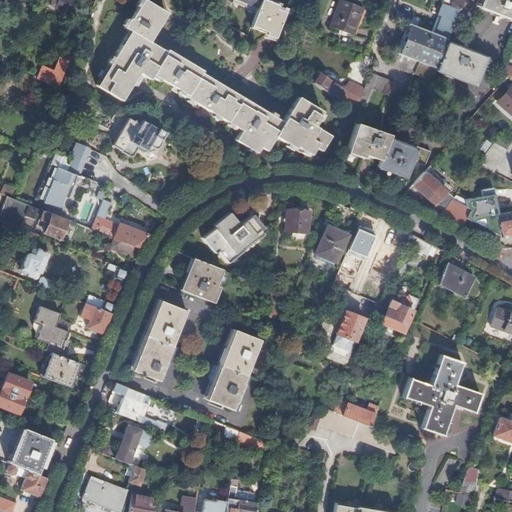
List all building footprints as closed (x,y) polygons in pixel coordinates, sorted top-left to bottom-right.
[(80,3),(72,0),(59,0),(56,8),(74,16),(80,3)] [(261,0),(232,0),(232,2),(257,12),(261,0)] [(265,36),(274,39),(281,22),(286,10),(261,0),(257,12),(251,27),(266,33),(265,36)] [(459,11),(463,0),(442,0),(441,4),(443,5),(459,11)] [(511,20),(511,0),(483,0),(480,9),(497,15),(496,18),(501,20),(502,17),(511,20)] [(310,131),(321,113),(285,92),(276,106),(220,72),(213,83),(200,75),(201,73),(166,52),(164,54),(148,44),(165,15),(141,1),(129,21),(128,21),(123,29),(129,33),(96,88),(121,103),(138,74),(149,81),(152,76),(187,97),(185,99),(240,132),(235,142),(256,154),(259,149),(265,152),(274,138),(294,150),(296,148),(309,156),(314,149),(320,152),(326,141),(310,131)] [(364,9),(340,1),(330,28),(354,36),(364,9)] [(447,41),(459,11),(443,5),(438,16),(443,18),(436,36),(447,41)] [(220,12),(217,20),(223,24),(227,15),(220,12)] [(395,20),(406,24),(409,16),(398,12),(395,20)] [(447,41),(436,36),(413,28),(402,57),(418,63),(436,70),(446,44),(447,41)] [(83,33),(73,29),(70,38),(79,42),(83,33)] [(485,59),(446,44),(436,70),(435,72),(475,87),(485,59)] [(418,63),(402,57),(396,54),(394,54),(389,66),(413,76),(414,75),(418,63)] [(59,89),(65,76),(70,63),(61,59),(55,73),(42,68),(37,81),(49,85),(56,88),(59,89)] [(435,72),(436,70),(418,63),(414,75),(431,81),(435,72)] [(507,79),(511,78),(511,68),(503,66),(498,77),(507,79)] [(393,82),(370,74),(364,90),(359,102),(366,106),(372,91),(388,96),(393,82)] [(359,102),(364,90),(348,84),(345,91),(329,79),(327,81),(319,75),(313,84),(327,94),(344,103),(357,106),(359,102)] [(511,88),(498,103),(511,115),(511,117),(511,88)] [(164,134),(142,122),(139,126),(128,120),(113,147),(122,153),(122,154),(130,159),(133,158),(137,151),(143,154),(146,154),(148,155),(153,153),(155,151),(158,150),(161,144),(160,141),(164,134)] [(356,127),(347,155),(363,161),(365,157),(366,153),(372,155),(370,159),(379,163),(389,139),(356,127)] [(379,163),(377,169),(404,180),(416,147),(390,137),(389,139),(379,163)] [(72,159),(85,165),(91,151),(76,145),(70,158),(72,159)] [(493,145),(478,166),(494,174),(506,152),(493,145)] [(80,178),(85,165),(72,159),(68,170),(50,163),(35,202),(61,212),(66,198),(69,200),(71,195),(70,194),(71,191),(73,192),(74,187),(71,186),(75,176),(80,178)] [(435,207),(431,213),(440,217),(451,202),(453,199),(424,174),(412,187),(435,207)] [(4,187),(0,195),(7,198),(13,200),(16,192),(4,187)] [(97,200),(102,202),(105,195),(99,193),(97,200)] [(13,200),(7,198),(0,216),(0,221),(4,223),(20,230),(21,230),(26,217),(34,220),(37,213),(43,215),(41,221),(49,224),(44,235),(59,241),(66,221),(13,200)] [(451,202),(440,217),(461,228),(470,212),(451,202)] [(309,213),(286,211),(285,232),(308,234),(309,213)] [(216,228),(231,216),(229,213),(214,225),(216,228)] [(511,214),(496,217),(499,240),(511,237),(511,214)] [(252,215),(249,217),(262,233),(265,230),(252,215)] [(239,225),(231,216),(216,228),(206,236),(219,251),(228,263),(263,234),(262,233),(249,217),(239,225)] [(114,240),(139,250),(148,237),(119,225),(119,226),(96,218),(91,231),(114,240)] [(0,234),(16,241),(20,230),(4,223),(0,233),(0,234)] [(337,261),(347,237),(348,233),(328,224),(327,227),(317,250),(325,253),(324,255),(337,261)] [(409,235),(400,230),(393,246),(403,250),(404,247),(409,235)] [(432,246),(409,235),(404,247),(427,258),(429,255),(432,246)] [(219,251),(206,236),(203,239),(216,254),(219,251)] [(135,258),(139,250),(114,240),(111,248),(135,258)] [(438,250),(432,246),(429,255),(434,258),(436,254),(438,250)] [(49,255),(37,250),(34,257),(30,255),(28,255),(26,256),(20,271),(27,274),(26,277),(34,280),(37,280),(38,274),(41,275),(49,255)] [(195,261),(191,259),(179,291),(182,293),(195,261)] [(215,288),(222,271),(195,261),(182,293),(209,304),(215,288)] [(124,283),(128,272),(109,264),(107,270),(115,274),(113,278),(124,283)] [(0,265),(0,272),(17,279),(19,273),(0,265)] [(474,280),(446,265),(438,284),(464,298),(474,280)] [(40,281),(38,287),(52,292),(54,286),(53,283),(43,279),(40,281)] [(219,289),(215,288),(209,304),(213,305),(219,289)] [(280,295),(270,291),(268,319),(272,319),(272,316),(279,317),(280,295)] [(412,313),(414,314),(419,300),(407,296),(403,298),(399,307),(390,303),(381,324),(402,334),(412,313)] [(111,316),(115,305),(105,301),(103,306),(94,302),(92,308),(111,316)] [(82,313),(84,305),(77,302),(74,309),(82,313)] [(159,302),(145,337),(171,348),(186,310),(183,309),(182,311),(159,302)] [(103,336),(111,316),(92,308),(84,305),(82,313),(86,314),(84,320),(89,322),(86,330),(103,336)] [(65,342),(68,333),(55,328),(59,316),(40,309),(35,324),(42,326),(36,341),(47,345),(62,351),(64,347),(61,345),(62,343),(65,344),(65,342)] [(511,335),(511,315),(497,309),(491,327),(511,335)] [(363,321),(344,313),(336,335),(355,343),(363,321)] [(233,331),(219,366),(245,377),(259,342),(233,331)] [(171,348),(145,337),(131,372),(141,376),(140,377),(142,378),(143,376),(158,382),(166,363),(165,363),(171,348)] [(68,343),(65,342),(65,344),(62,343),(61,345),(64,347),(62,351),(47,345),(45,352),(50,354),(63,359),(69,344),(68,343)] [(69,389),(78,365),(63,359),(50,354),(40,378),(69,389)] [(461,363),(440,356),(430,386),(409,380),(402,398),(428,407),(421,430),(442,437),(452,406),(473,413),(478,394),(454,386),(461,363)] [(246,379),(246,377),(245,377),(219,366),(206,401),(232,412),(235,405),(236,406),(246,379)] [(1,391),(23,400),(29,384),(7,376),(1,391)] [(123,397),(117,415),(134,422),(144,396),(116,385),(113,393),(123,397)] [(0,407),(18,415),(23,400),(1,391),(0,393),(0,407)] [(370,415),(337,402),(332,413),(370,429),(378,411),(373,409),(370,415)] [(400,440),(370,429),(332,413),(323,410),(320,419),(317,424),(394,454),(400,440)] [(315,431),(317,424),(320,419),(312,416),(307,429),(315,431)] [(511,443),(511,418),(510,423),(499,419),(492,438),(511,445),(511,443)] [(218,425),(210,422),(209,429),(216,430),(218,425)] [(214,436),(223,438),(225,428),(218,425),(216,430),(214,436)] [(127,426),(114,460),(127,465),(135,445),(141,447),(146,434),(140,432),(141,431),(127,426)] [(223,438),(238,441),(239,433),(225,428),(223,438)] [(37,476),(51,442),(23,431),(9,465),(12,466),(28,472),(37,476)] [(238,441),(237,446),(267,452),(268,445),(239,433),(238,441)] [(149,435),(146,434),(141,447),(144,448),(148,445),(150,440),(149,435)] [(316,477),(321,477),(325,455),(320,454),(316,477)] [(194,479),(199,480),(203,461),(197,460),(194,479)] [(15,476),(25,480),(28,472),(12,466),(8,467),(6,471),(8,475),(12,477),(15,476)] [(469,466),(465,480),(475,483),(480,469),(469,466)] [(146,472),(133,467),(128,484),(140,489),(146,472)] [(39,499),(46,480),(37,476),(28,472),(25,480),(20,491),(39,499)] [(256,511),(258,502),(235,498),(239,479),(231,477),(227,500),(225,511),(256,511)] [(82,499),(114,511),(119,511),(126,491),(115,487),(114,492),(88,481),(82,499)] [(477,486),(465,483),(461,494),(472,496),(476,497),(477,486)] [(511,494),(506,493),(500,491),(499,493),(497,500),(497,501),(511,503),(511,494)] [(193,511),(196,498),(182,495),(180,504),(183,505),(181,511),(179,511),(165,509),(164,511),(193,511)] [(151,511),(153,501),(131,497),(128,511),(151,511)] [(0,498),(0,511),(4,511),(12,511),(14,501),(0,498)] [(225,511),(227,500),(216,498),(216,500),(204,498),(201,511),(225,511)] [(354,507),(335,504),(333,511),(387,511),(365,508),(365,509),(359,508),(360,502),(356,501),(354,507)] [(511,511),(511,503),(497,501),(494,511),(511,511)]
